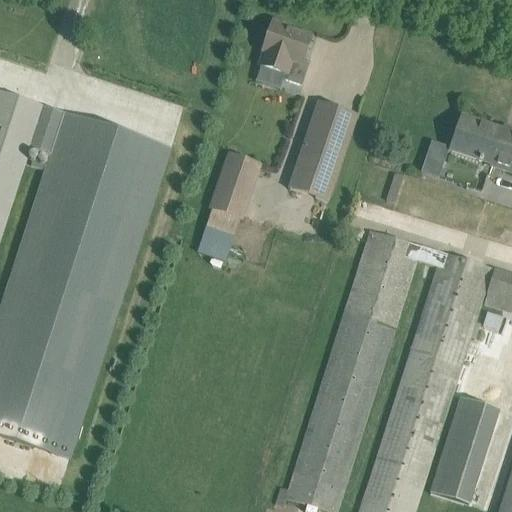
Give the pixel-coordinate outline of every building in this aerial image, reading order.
[(259,69),(255,83),(280,92),(283,83),(300,88),(306,69),(302,68),(305,58),(312,39),(272,25),(265,44),(258,68),(259,69)] [(0,238),(30,148),(52,156),(0,316),(0,438),(69,461),(171,149),(0,93),(0,238)] [(289,190),(327,203),(357,117),(318,104),(289,190)] [(467,120),(467,121),(462,119),(450,154),(489,167),(488,169),(511,176),(511,132),(505,130),(503,133),(482,126),(482,125),(467,120)] [(209,210),(241,222),(260,169),(228,157),(209,210)] [(274,506),(283,509),(285,500),(323,511),(337,511),(417,263),(436,269),(358,511),(415,511),(470,339),(475,341),(480,326),(475,324),(492,271),(440,255),(421,249),(369,233),(287,492),(279,490),(274,506)] [(328,266),(311,261),(304,283),(320,288),(328,266)] [(511,318),(511,277),(493,271),(482,309),(511,318)] [(496,331),(500,318),(486,314),(482,327),(496,331)] [(511,511),(511,466),(497,511),(511,511)]
